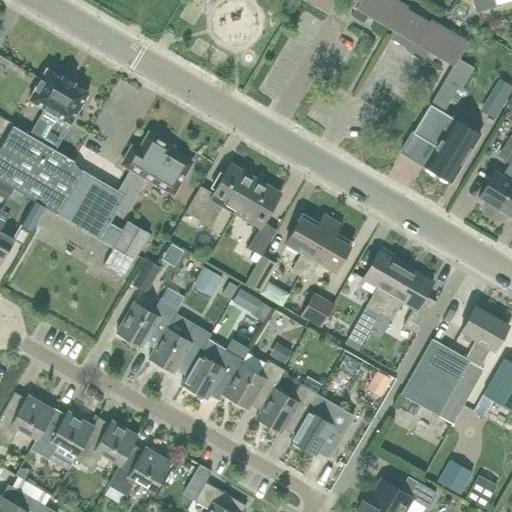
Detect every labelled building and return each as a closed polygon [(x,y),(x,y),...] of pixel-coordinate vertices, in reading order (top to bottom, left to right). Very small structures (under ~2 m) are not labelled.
[(408,7),(395,0),(305,0),(327,13),(335,0),(339,0),(356,9),(352,16),(364,24),(368,16),(393,31),(406,10),(408,7)] [(472,0),(475,12),(495,7),(493,0),(472,0)] [(429,23),(406,10),(393,31),(390,38),(425,60),(429,53),(454,67),(433,103),(445,110),(458,88),(461,90),(474,69),(459,60),(469,43),(431,21),(429,23)] [(61,78),(46,69),(28,100),(58,117),(43,143),(55,150),(88,93),(73,84),(74,83),(62,76),(61,78)] [(430,104),(412,134),(435,147),(423,166),(451,183),(480,135),(430,104)] [(43,143),(28,134),(14,126),(0,148),(0,181),(32,201),(32,202),(44,209),(44,208),(55,214),(78,167),(73,161),(55,150),(43,143)] [(169,151),(171,147),(149,135),(139,152),(132,148),(123,163),(136,171),(132,178),(128,175),(118,193),(84,173),(78,167),(55,214),(112,248),(102,265),(123,277),(149,234),(127,221),(121,231),(108,224),(118,206),(126,211),(146,177),(159,185),(163,178),(176,186),(190,163),(169,151)] [(511,186),(511,148),(504,162),(509,164),(501,176),(495,172),(479,199),(498,210),(511,186)] [(234,213),(254,179),(229,164),(212,193),(200,186),(184,212),(210,227),(222,206),(234,213)] [(246,249),(259,256),(274,230),(262,223),(279,194),(254,179),(234,213),(259,227),(246,249)] [(0,183),(0,196),(6,200),(11,190),(0,183)] [(511,186),(498,210),(511,219),(511,186)] [(23,246),(44,209),(32,202),(30,205),(19,224),(20,224),(18,229),(5,222),(9,215),(1,210),(0,212),(0,262),(13,240),(23,246)] [(299,277),(332,221),(323,216),(318,225),(302,216),(286,245),(301,254),(291,272),(299,277)] [(308,282),(318,264),(333,273),(350,244),(335,234),(340,225),(332,221),(299,277),(308,282)] [(51,292),(73,247),(50,236),(28,282),(51,292)] [(260,292),(276,265),(278,261),(262,252),(260,257),(245,283),(260,292)] [(367,306),(379,313),(406,267),(379,252),(363,279),(378,288),(367,306)] [(130,284),(145,292),(160,267),(145,259),(130,284)] [(222,278),(211,272),(203,267),(194,282),(213,293),(222,278)] [(435,302),(424,296),(432,282),(406,267),(379,313),(392,321),(403,302),(413,307),(402,326),(417,334),(435,302)] [(260,293),(274,301),(283,307),(291,295),(281,289),(267,281),(260,293)] [(222,294),(231,299),(238,287),(229,282),(222,294)] [(194,304),(199,293),(179,285),(174,296),(194,304)] [(232,301),(238,305),(252,313),(260,300),(245,292),(239,288),(232,301)] [(300,315),(321,327),(334,304),(314,292),(300,315)] [(165,330),(174,315),(177,310),(159,299),(150,313),(133,303),(115,333),(140,348),(142,344),(153,350),(153,351),(164,330),(165,330)] [(260,300),(253,313),(263,320),(271,306),(260,300)] [(432,340),(400,396),(450,424),(481,370),(478,368),(489,350),(492,352),(507,326),(474,307),(459,332),(475,341),(465,358),(432,340)] [(379,340),(391,320),(379,313),(367,333),(379,340)] [(209,336),(194,327),(174,315),(165,330),(164,330),(153,351),(153,350),(147,359),(173,374),(175,370),(185,376),(186,377),(197,356),(206,342),(209,336)] [(241,363),(246,355),(248,351),(232,342),(225,353),(206,342),(197,356),(186,377),(185,376),(179,386),(205,401),(208,396),(219,403),(223,397),(222,397),(239,366),(241,363)] [(270,356),(284,364),(291,352),(278,344),(270,356)] [(263,365),(246,355),(241,363),(239,366),(222,397),(223,397),(247,411),(250,407),(259,412),(259,413),(272,389),(283,372),(265,361),(263,365)] [(511,363),(504,359),(482,396),(511,412),(511,363)] [(366,389),(379,397),(390,380),(391,377),(377,369),(366,389)] [(307,410),(308,411),(316,396),(298,385),(289,399),(272,389),(259,413),(259,412),(255,419),(280,434),(283,429),(293,435),(293,436),(307,410)] [(34,442),(53,410),(28,395),(25,400),(14,393),(0,417),(0,439),(9,445),(17,431),(34,441),(34,442)] [(289,442),(315,457),(317,453),(328,459),(352,418),(333,406),(316,396),(308,411),(307,410),(293,436),(293,435),(289,442)] [(65,417),(53,410),(34,442),(34,441),(29,450),(50,462),(52,459),(69,470),(71,467),(75,460),(93,426),(68,412),(65,417)] [(131,445),(131,446),(137,436),(112,421),(109,426),(97,419),(93,426),(75,460),(83,465),(93,471),(101,457),(118,467),(119,467),(131,445)] [(110,481),(107,486),(108,487),(109,487),(122,495),(126,497),(134,483),(153,494),(160,481),(171,462),(145,447),(142,452),(131,446),(131,445),(119,467),(118,467),(110,481)] [(75,460),(71,467),(79,472),(83,465),(75,460)] [(460,495),(468,481),(473,473),(450,460),(437,482),(460,495)] [(19,469),(15,476),(17,477),(24,481),(27,477),(26,469),(19,469)] [(437,493),(416,481),(407,476),(400,489),(380,477),(372,490),(368,488),(355,510),(357,511),(405,511),(412,500),(428,509),(437,493)] [(479,476),(465,500),(483,510),(497,486),(479,476)] [(0,494),(0,511),(55,511),(48,508),(44,506),(50,495),(24,481),(17,477),(12,487),(8,485),(1,495),(0,494)] [(242,511),(245,507),(205,483),(194,503),(207,511),(206,511),(242,511)]
